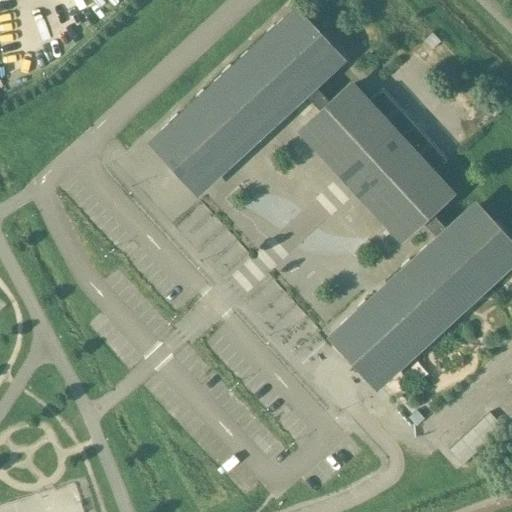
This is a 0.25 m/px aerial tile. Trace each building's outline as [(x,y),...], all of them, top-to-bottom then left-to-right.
[(172,125),(154,142),(195,187),(204,178),(208,183),(217,174),(213,170),(218,174),(227,166),(222,162),(240,146),(244,150),(253,142),(249,137),(257,130),(261,134),(270,126),(266,121),(275,113),(279,118),(288,110),(286,107),(288,109),(297,101),(293,97),(302,89),(322,110),(304,127),(345,171),(354,163),(370,180),(361,189),(402,233),(420,217),(439,238),(431,246),(427,242),(418,250),(422,255),(413,263),(409,258),(400,266),(404,271),(387,287),(377,295),(369,303),(365,299),(356,307),(360,311),(351,319),(347,315),(338,323),(342,328),(333,336),(375,381),(384,372),(388,377),(397,368),(393,364),(463,299),(467,304),(476,295),(472,291),(498,267),(503,271),(511,263),(507,259),(511,254),(511,245),(475,206),(466,195),(439,219),(429,209),(447,192),(430,175),(448,158),(382,87),(373,96),(365,103),(349,86),(331,102),(311,80),(319,73),(324,77),(333,69),(328,64),(337,56),(296,11),(278,28),(274,23),(265,32),(269,36),(234,68),(230,64),(221,72),(225,77),(208,93),(204,88),(195,97),(198,101),(181,117),(177,113),(168,121),(172,125)] [(425,38),(423,40),(431,49),(440,41),(432,32),(425,38)] [(494,99),(485,107),(493,117),(502,108),(494,99)] [(416,409),(409,416),(416,425),(424,418),(418,411),(416,409)] [(489,411),(448,449),(462,464),(503,426),(489,411)]
